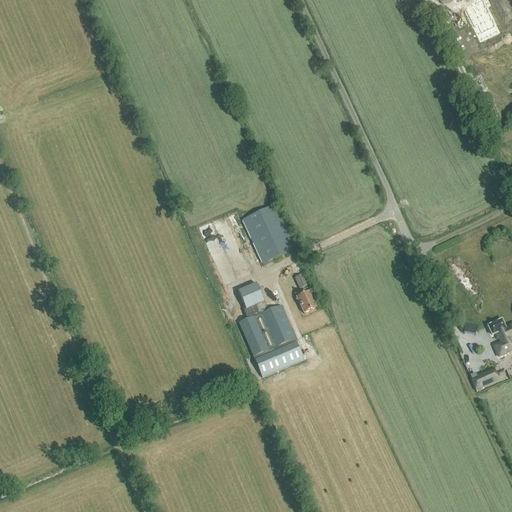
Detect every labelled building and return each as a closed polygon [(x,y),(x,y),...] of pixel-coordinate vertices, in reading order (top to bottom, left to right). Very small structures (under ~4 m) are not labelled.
[(492,24),(481,0),(473,0),(472,1),(472,2),(463,6),(471,24),(474,22),(478,30),(492,24)] [(274,206),(242,221),(264,268),(273,264),(272,261),(295,250),(274,206)] [(511,239),(502,235),(499,242),(511,247),(511,239)] [(303,275),(294,279),(299,290),(308,286),(303,275)] [(239,324),(262,379),(304,361),(295,341),(296,340),(281,306),(268,312),(257,285),(238,293),(246,311),(243,312),(247,321),(239,324)] [(304,291),(300,293),(296,295),(304,314),(316,309),(309,293),(306,294),(304,291)] [(496,334),(498,340),(500,339),(502,343),(493,346),(498,358),(511,352),(511,326),(506,329),(502,321),(489,327),(493,336),(496,334)] [(499,380),(494,370),(471,381),(476,392),(499,380)]
